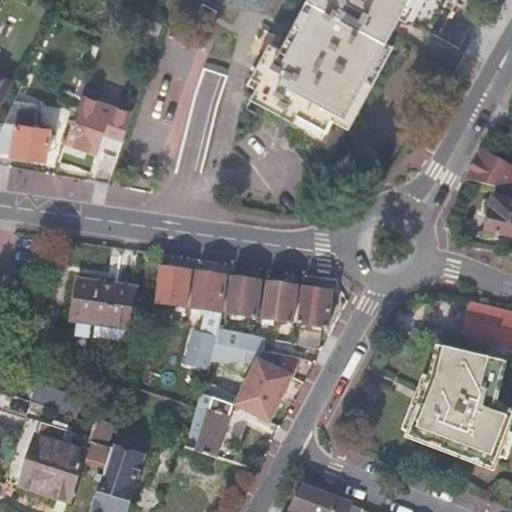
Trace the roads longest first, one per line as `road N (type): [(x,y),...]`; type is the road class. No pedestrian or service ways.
road 1 (residential): [(355,260),(0,204)]
road 2 (tertiary): [(511,46),(434,172),(394,206)]
road 3 (tertiary): [(422,238),(511,68)]
road 4 (tertiary): [(295,443),(390,277)]
road 5 (residential): [(438,511),(333,469),(295,443)]
